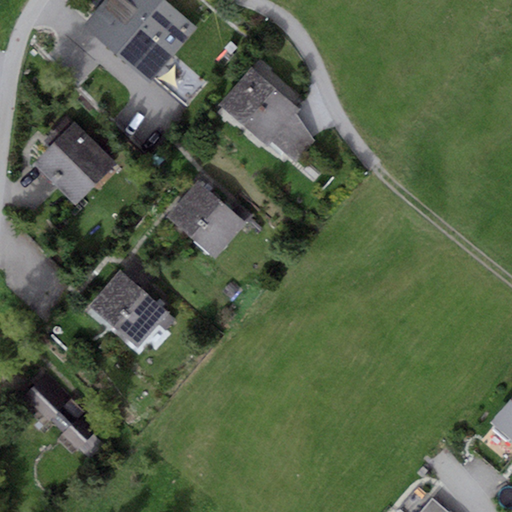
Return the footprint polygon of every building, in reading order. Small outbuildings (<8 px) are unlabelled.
[(198,27),(165,0),(106,0),(84,26),(151,82),(198,27)] [(300,110),(252,69),(217,110),(265,151),(272,143),(296,163),(314,142),(296,114),(300,110)] [(116,163),(74,122),(33,165),(75,205),(116,163)] [(221,203),(197,182),(167,215),(191,237),(221,203)] [(244,225),(221,203),(191,237),(214,258),(244,225)] [(143,290),(119,270),(89,305),(113,326),(143,290)] [(168,311),(143,290),(113,326),(138,346),(168,311)] [(101,424),(46,372),(22,396),(77,449),(101,424)] [(511,396),(491,422),(511,439),(511,396)] [(450,511),(432,497),(419,511),(450,511)]
